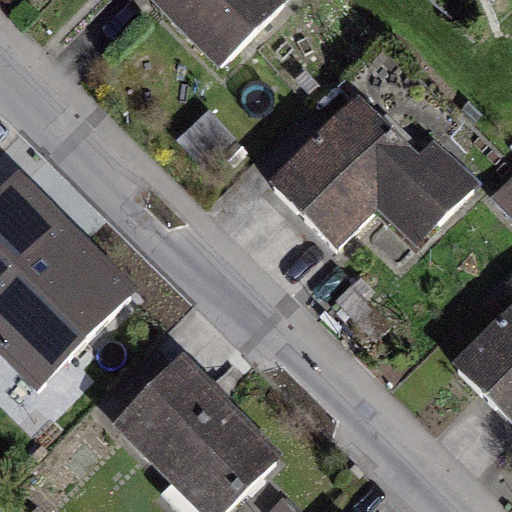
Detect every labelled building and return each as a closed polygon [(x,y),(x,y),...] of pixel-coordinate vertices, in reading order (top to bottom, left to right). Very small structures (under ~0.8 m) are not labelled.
[(282,0),(155,0),(227,75),(294,12),(282,0)] [(425,173),(357,111),(274,200),(297,221),(340,260),(380,216),(425,257),(476,201),(434,163),(425,173)] [(0,357),(39,396),(134,302),(88,254),(20,185),(0,204),(0,357)] [(511,188),(491,211),(511,230),(511,188)] [(511,309),(456,367),(484,395),(511,423),(511,309)] [(193,371),(127,436),(202,511),(245,511),(290,468),(217,395),(193,371)]
